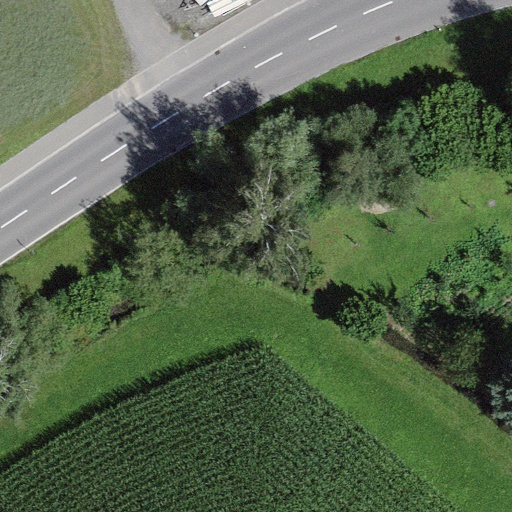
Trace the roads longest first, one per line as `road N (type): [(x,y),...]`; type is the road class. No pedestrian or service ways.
road 1 (tertiary): [(400,0),(257,67),(0,229)]
road 2 (track): [(193,104),(128,0)]
